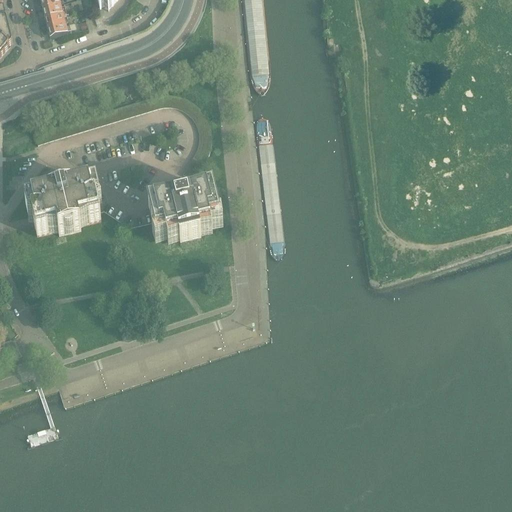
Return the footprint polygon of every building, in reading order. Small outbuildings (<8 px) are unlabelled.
[(62,0),(48,0),(41,2),(43,11),(61,7),(60,2),(63,1),(62,0)] [(97,0),(100,11),(104,8),(110,4),(112,7),(112,8),(119,0),(97,0)] [(63,13),(61,7),(43,11),(46,21),(67,16),(66,12),(63,13)] [(68,20),(67,16),(46,21),(48,31),(66,27),(64,21),(68,20)] [(0,58),(12,44),(6,20),(0,20),(0,58)] [(66,27),(48,31),(50,41),(71,36),(70,31),(67,32),(66,27)] [(155,99),(159,111),(165,110),(163,97),(155,99)] [(171,97),(163,97),(165,110),(170,110),(171,97)] [(170,110),(176,111),(180,99),(171,97),(170,110)] [(150,101),(153,113),(159,111),(155,99),(150,101)] [(180,99),(176,111),(182,113),(187,102),(180,99)] [(144,102),(147,114),(153,113),(150,101),(144,102)] [(138,104),(142,116),(147,114),(144,102),(138,104)] [(194,106),(187,102),(182,113),(187,116),(194,106)] [(138,104),(132,106),(136,118),(142,116),(138,104)] [(132,106),(127,107),(130,120),(136,118),(132,106)] [(194,106),(187,116),(191,120),(201,112),(194,106)] [(127,107),(121,109),(124,121),(130,120),(127,107)] [(115,111),(119,123),(124,121),(121,109),(115,111)] [(109,113),(113,125),(119,123),(115,111),(109,113)] [(191,120),(195,125),(205,118),(201,112),(191,120)] [(104,114),(107,127),(113,125),(109,113),(104,114)] [(98,116),(101,128),(107,127),(104,114),(98,116)] [(92,118),(96,130),(101,128),(98,116),(92,118)] [(92,118),(86,120),(90,132),(96,130),(92,118)] [(195,125),(197,130),(209,126),(205,118),(195,125)] [(86,120),(81,121),(84,133),(90,132),(86,120)] [(81,121),(75,123),(78,135),(84,133),(81,121)] [(69,125),(73,137),(78,135),(75,123),(69,125)] [(63,126),(67,139),(73,137),(69,125),(63,126)] [(58,128),(61,140),(67,139),(63,126),(58,128)] [(209,126),(197,130),(199,136),(211,134),(209,126)] [(52,130),(55,142),(61,140),(58,128),(52,130)] [(46,132),(50,144),(55,142),(52,130),(46,132)] [(50,144),(46,132),(40,133),(44,146),(50,144)] [(44,146),(40,133),(34,135),(38,147),(44,146)] [(199,136),(199,142),(212,142),(211,134),(199,136)] [(212,142),(199,142),(199,147),(198,148),(211,150),(212,142)] [(69,194),(62,190),(56,191),(52,198),(29,204),(37,239),(58,234),(59,238),(81,232),(80,228),(101,223),(98,209),(102,207),(99,202),(100,202),(96,187),(95,188),(93,189),(93,188),(69,194)] [(220,223),(219,218),(212,192),(192,199),(191,199),(190,199),(189,198),(187,197),(186,196),(184,196),(182,196),(181,196),(179,196),(177,197),(176,198),(175,198),(174,199),(173,200),(172,202),(171,203),(171,204),(148,207),(152,225),(156,238),(166,236),(167,240),(178,237),(180,244),(201,239),(201,238),(199,232),(211,229),(210,225),(220,223)] [(127,344),(128,344),(129,344),(130,344),(139,341),(140,341),(141,340),(142,339),(142,338),(143,338),(144,337),(145,337),(146,336),(146,335),(147,334),(147,333),(146,332),(146,331),(145,330),(144,330),(144,329),(143,329),(142,329),(140,330),(139,329),(138,329),(137,329),(136,329),(126,333),(125,333),(124,333),(123,334),(123,335),(122,336),(122,337),(122,338),(122,339),(122,340),(123,341),(123,342),(124,343),(125,344),(126,344),(127,344)]
